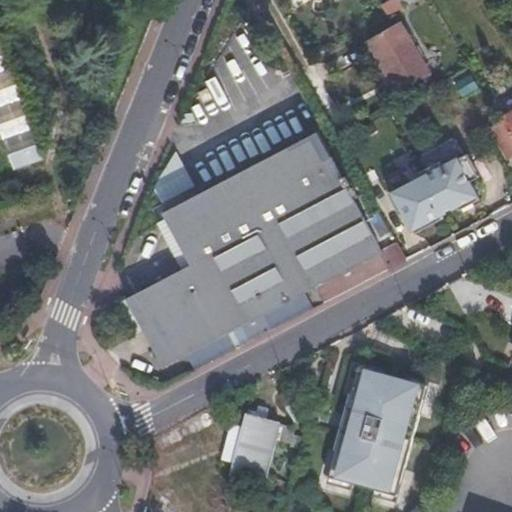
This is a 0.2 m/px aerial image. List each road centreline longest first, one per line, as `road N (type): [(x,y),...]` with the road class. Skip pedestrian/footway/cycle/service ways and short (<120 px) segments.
road 1 (residential): [(109,437),(511,226)]
road 2 (tertiary): [(51,379),(90,247),(190,0)]
